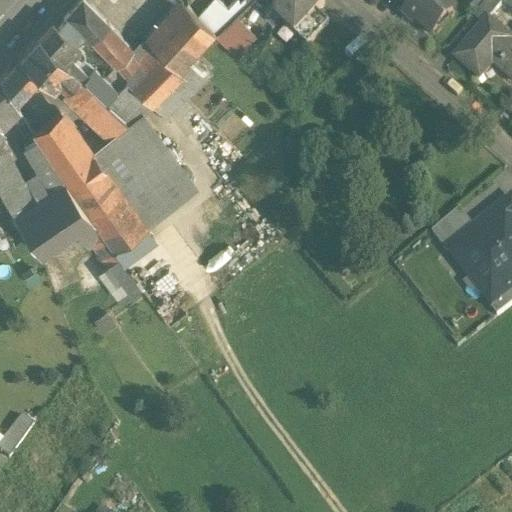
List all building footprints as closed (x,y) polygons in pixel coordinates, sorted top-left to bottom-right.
[(106,21),(85,0),(78,0),(57,25),(74,42),(81,36),(87,41),(90,38),(106,21)] [(146,36),(145,37),(160,52),(177,71),(187,59),(212,31),(200,19),(181,0),(177,0),(171,7),(156,24),(146,36)] [(234,0),(227,8),(219,0),(216,0),(200,19),(212,31),(216,35),(236,15),(251,0),(234,0)] [(316,0),(272,0),(264,9),(273,16),(271,19),(275,23),(277,21),(293,36),(314,13),(322,5),(316,0)] [(439,0),(420,0),(408,14),(434,36),(454,12),(439,0)] [(314,13),(293,36),(306,47),(326,25),(314,13)] [(236,15),(216,35),(235,55),(255,36),(236,15)] [(74,42),(57,25),(51,18),(36,34),(66,63),(71,57),(79,48),(74,42)] [(130,46),(106,21),(90,38),(105,52),(116,61),(126,50),(130,46)] [(511,44),(487,23),(455,60),(480,82),(495,63),(511,77),(511,44)] [(66,63),(36,34),(7,67),(27,85),(37,74),(45,81),(51,74),(65,87),(77,74),(66,63)] [(134,59),(126,50),(116,61),(123,70),(134,59)] [(160,52),(130,84),(150,102),(180,73),(177,71),(160,52)] [(87,73),(71,57),(66,63),(77,74),(82,78),(87,73)] [(180,73),(150,102),(164,117),(204,77),(187,59),(177,71),(180,73)] [(27,85),(7,67),(0,74),(0,78),(13,100),(23,89),(27,85)] [(116,89),(93,67),(87,73),(82,78),(105,100),(116,89)] [(65,87),(61,91),(107,136),(127,121),(105,100),(82,78),(77,74),(65,87)] [(13,100),(0,78),(0,123),(14,110),(17,106),(13,100)] [(116,89),(105,100),(127,121),(143,111),(144,113),(152,105),(150,102),(130,84),(125,80),(116,89)] [(23,89),(13,100),(17,106),(20,111),(31,104),(23,89)] [(80,131),(59,108),(31,128),(35,136),(49,157),(63,177),(71,188),(104,165),(91,146),(80,131)] [(107,136),(91,146),(104,165),(144,223),(196,187),(144,113),(143,111),(127,121),(107,136)] [(35,136),(23,144),(37,165),(49,157),(35,136)] [(4,156),(0,157),(0,190),(15,179),(4,156)] [(49,157),(37,165),(51,186),(63,177),(49,157)] [(104,165),(71,188),(90,215),(102,233),(111,245),(144,223),(104,165)] [(15,179),(0,190),(5,199),(27,184),(21,175),(15,179)] [(35,197),(14,214),(26,234),(38,251),(74,226),(90,215),(71,188),(63,177),(51,186),(35,197)] [(27,184),(5,199),(14,214),(35,197),(27,184)] [(448,251),(470,279),(511,245),(511,203),(510,201),(473,231),(448,251)] [(448,251),(473,231),(459,213),(433,233),(448,251)] [(90,215),(74,226),(87,245),(91,242),(90,241),(102,233),(90,215)] [(102,233),(90,241),(91,242),(105,262),(117,254),(111,245),(102,233)] [(511,245),(470,279),(493,307),(511,292),(511,245)] [(99,276),(119,305),(140,290),(120,261),(99,276)] [(511,306),(511,292),(493,307),(490,309),(497,318),(511,306)]
